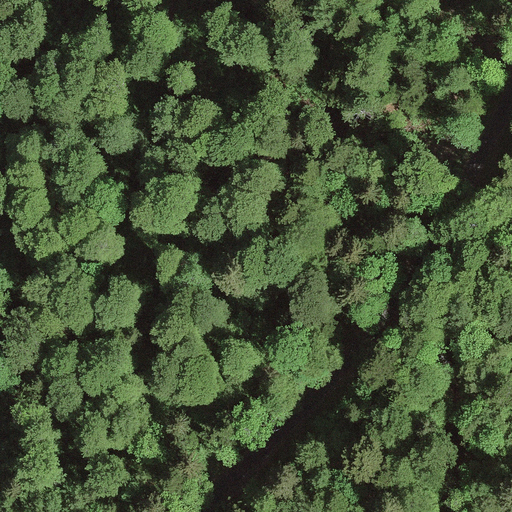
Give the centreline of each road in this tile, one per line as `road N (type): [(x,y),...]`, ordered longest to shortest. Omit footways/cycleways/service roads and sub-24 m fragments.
road 1 (unclassified): [(197,511),(348,353),(413,268),(511,88)]
road 2 (track): [(452,202),(471,214),(470,237),(438,511)]
